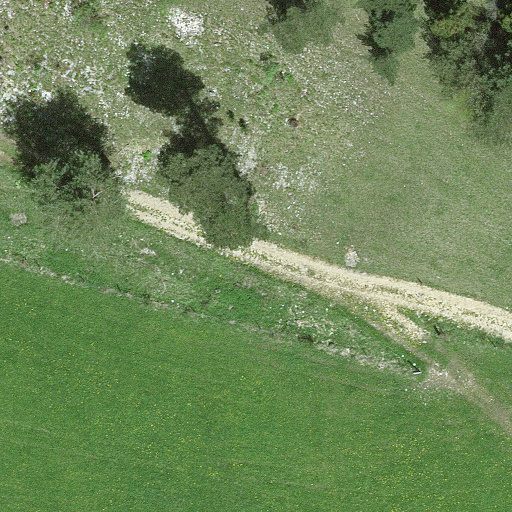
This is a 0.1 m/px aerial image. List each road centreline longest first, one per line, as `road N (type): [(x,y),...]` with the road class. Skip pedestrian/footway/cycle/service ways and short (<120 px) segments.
road 1 (track): [(511,330),(302,272),(86,191),(0,147)]
road 2 (track): [(302,272),(404,334),(511,433)]
